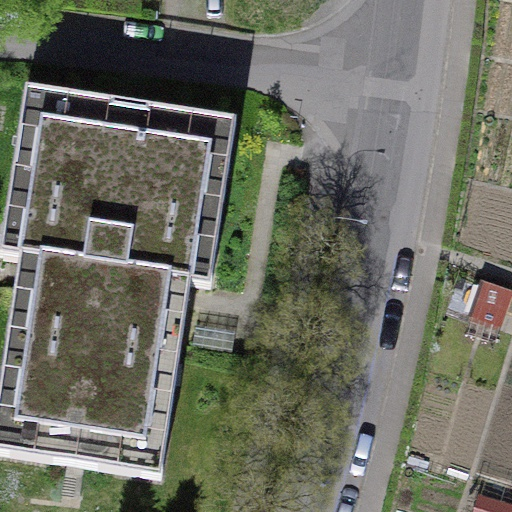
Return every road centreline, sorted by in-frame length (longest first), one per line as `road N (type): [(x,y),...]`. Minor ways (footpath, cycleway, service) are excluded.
road 1 (residential): [(317,511),(349,388),(398,88)]
road 2 (residential): [(0,33),(398,88)]
